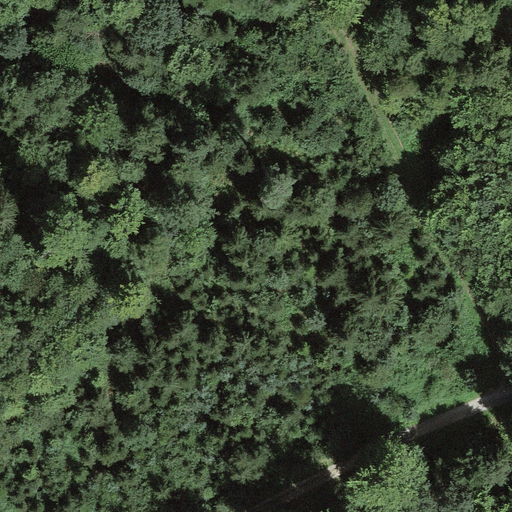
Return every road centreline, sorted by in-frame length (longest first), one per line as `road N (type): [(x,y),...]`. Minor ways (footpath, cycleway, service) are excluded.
road 1 (track): [(502,392),(497,343),(465,271),(318,0)]
road 2 (track): [(250,511),(351,454),(502,392)]
